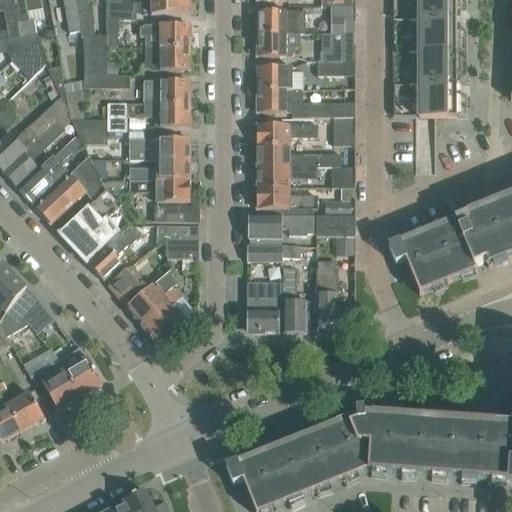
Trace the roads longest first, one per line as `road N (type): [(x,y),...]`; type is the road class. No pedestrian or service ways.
road 1 (residential): [(149,387),(214,331),(223,0)]
road 2 (unclassified): [(181,441),(409,348)]
road 3 (residential): [(149,387),(0,211)]
road 4 (residential): [(375,208),(375,0)]
road 5 (residential): [(409,348),(375,270),(375,208)]
road 6 (residential): [(375,208),(511,156)]
road 7 (unclassified): [(114,473),(58,467),(0,498)]
